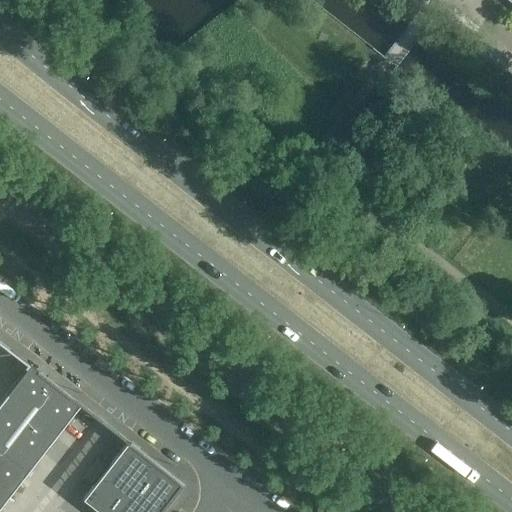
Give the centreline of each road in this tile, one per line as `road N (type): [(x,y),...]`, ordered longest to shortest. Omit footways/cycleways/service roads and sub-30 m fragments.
road 1 (secondary): [(511,432),(0,30)]
road 2 (secondary): [(0,99),(511,500)]
road 3 (unclassified): [(0,296),(232,477)]
